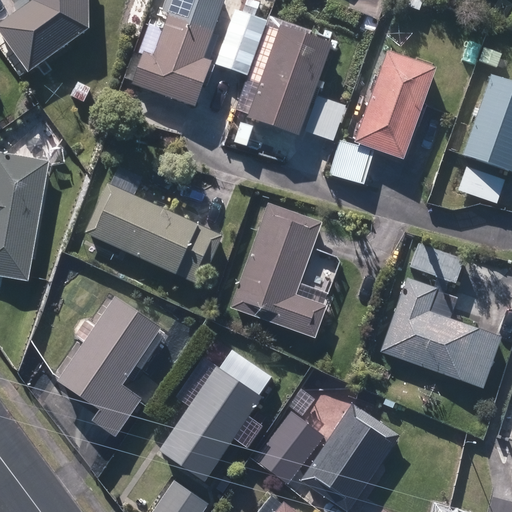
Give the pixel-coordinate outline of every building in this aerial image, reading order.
[(0,26),(0,35),(28,77),(90,34),(89,0),(32,0),(32,4),(0,26)] [(408,0),(405,9),(419,15),(424,0),(408,0)] [(216,69),(248,81),(268,25),(255,21),(260,5),(248,1),(243,16),(236,14),(216,69)] [(118,21),(134,22),(135,13),(119,13),(118,21)] [(133,88),(196,111),(212,66),(205,63),(215,35),(169,18),(163,33),(154,30),(133,88)] [(248,122),(298,141),(332,48),(282,29),(248,122)] [(330,177),(362,188),(375,154),(403,164),(436,72),(388,55),(354,150),(341,145),(330,177)] [(463,159),(511,178),(511,177),(511,85),(493,79),(463,159)] [(71,99),(84,106),(92,91),(78,84),(71,99)] [(306,135),(334,145),(347,109),(319,99),(306,135)] [(0,279),(28,285),(51,165),(0,155),(0,279)] [(458,194),(498,208),(506,183),(467,170),(458,194)] [(86,237),(201,289),(224,239),(135,199),(142,182),(118,172),(111,188),(109,186),(86,237)] [(230,312),(315,343),(328,311),(324,309),(330,294),(302,283),(323,226),(270,206),(230,312)] [(417,246),(408,271),(452,287),(461,263),(417,246)] [(380,356),(484,393),(503,341),(430,314),(439,292),(407,280),(380,356)] [(183,301),(195,305),(201,290),(189,285),(183,301)] [(93,426),(116,442),(142,403),(123,390),(162,332),(116,300),(58,386),(100,415),(93,426)] [(160,454),(205,485),(263,401),(218,370),(215,374),(204,365),(186,391),(198,399),(160,454)] [(306,385),(316,392),(325,379),(314,372),(306,385)] [(289,409),(306,420),(318,404),(301,392),(289,409)] [(327,511),(332,505),(342,511),(350,511),(400,439),(385,428),(394,416),(377,405),(367,418),(353,408),(302,484),(319,495),(312,504),(324,511),(327,511)] [(255,462),(290,488),(326,440),(293,414),(255,462)] [(155,511),(206,511),(210,508),(175,484),(155,511)]
